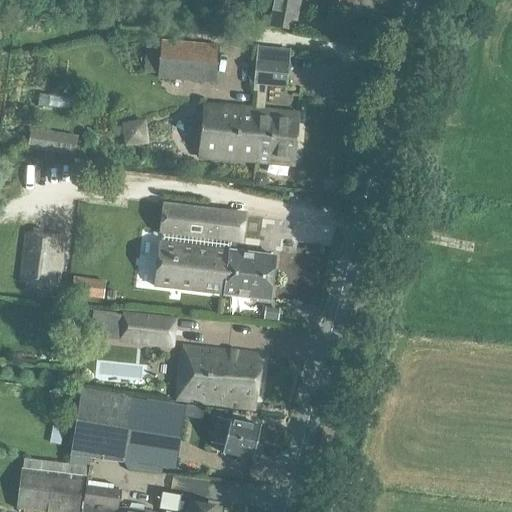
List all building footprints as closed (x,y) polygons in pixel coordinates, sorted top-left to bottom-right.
[(295,29),(300,0),(275,0),(272,16),(266,15),(264,23),(295,29)] [(388,0),(339,0),(338,8),(361,11),(362,4),(388,7),(388,0)] [(158,75),(158,77),(214,82),(217,46),(161,41),(160,49),(158,75)] [(158,75),(160,49),(146,47),(143,73),(158,75)] [(257,91),(255,110),(254,129),(258,129),(256,162),(294,165),(298,114),(263,111),(265,84),(285,86),(287,62),(256,59),(253,90),(257,91)] [(254,129),(255,110),(204,106),(199,156),(256,162),(258,129),(254,129)] [(76,138),(31,131),(29,148),(73,154),(76,138)] [(255,174),(254,186),(266,187),(267,176),(255,174)] [(162,233),(161,243),(160,243),(155,286),(225,295),(231,241),(217,239),(221,212),(165,205),(161,233),(162,233)] [(244,214),(221,212),(217,239),(231,241),(225,295),(270,301),(275,256),(236,251),(237,242),(241,242),(244,214)] [(57,286),(63,237),(28,233),(22,282),(57,286)] [(71,295),(103,300),(105,281),(73,276),(71,295)] [(265,310),(264,321),(275,322),(276,312),(265,310)] [(123,315),(120,340),(172,346),(175,321),(123,315)] [(176,399),(255,410),(264,356),(182,347),(176,399)] [(49,392),(55,407),(66,402),(60,388),(49,392)] [(81,389),(70,457),(101,461),(124,463),(138,465),(138,464),(161,468),(175,470),(175,469),(177,457),(186,407),(81,389)] [(219,418),(213,443),(225,446),(223,453),(253,460),(254,457),(257,455),(258,449),(256,446),(258,441),(261,439),(262,433),(260,430),(261,427),(231,420),(231,421),(219,418)] [(16,510),(31,511),(78,511),(83,476),(21,469),(16,510)] [(150,511),(122,507),(121,508),(119,508),(122,490),(86,486),(81,511),(150,511)] [(180,503),(178,511),(219,511),(220,509),(180,503)]
